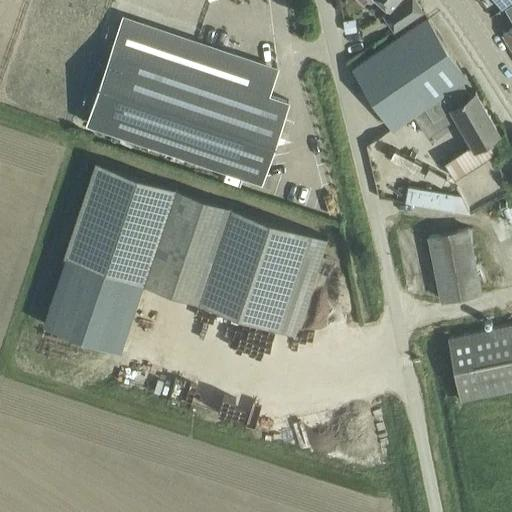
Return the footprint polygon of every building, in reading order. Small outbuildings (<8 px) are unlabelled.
[(381,0),(391,8),(384,13),(394,29),(423,10),(415,0),(381,0)] [(511,17),(511,26),(502,33),(511,49),(511,0),(504,8),(510,15),(511,17)] [(428,17),(352,67),(392,127),(424,106),(433,119),(452,106),(473,141),(444,160),(455,177),(501,148),(493,137),(500,132),(475,90),(471,93),(463,80),(467,77),(428,17)] [(277,71),(122,18),(87,121),(261,180),(288,100),(286,99),(286,100),(269,94),(277,71)] [(305,110),(308,130),(326,128),(324,107),(305,110)] [(511,133),(502,138),(511,157),(511,156),(511,133)] [(95,159),(41,322),(120,348),(144,281),(273,325),(305,228),(95,159)] [(404,200),(469,211),(460,193),(406,184),(404,200)] [(469,226),(428,234),(441,298),(481,290),(469,226)] [(511,322),(449,335),(462,399),(511,388),(511,322)]
